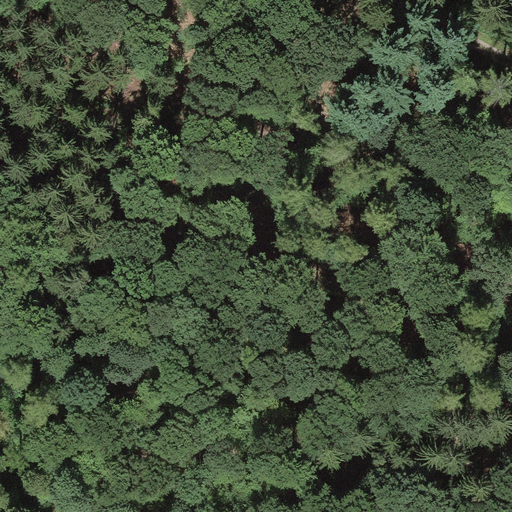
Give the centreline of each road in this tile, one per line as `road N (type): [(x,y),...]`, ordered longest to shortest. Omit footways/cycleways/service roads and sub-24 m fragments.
road 1 (track): [(61,511),(36,269),(22,220),(0,192)]
road 2 (track): [(401,0),(511,60)]
